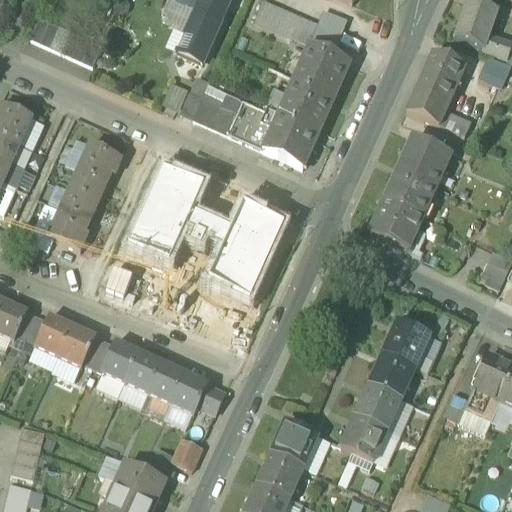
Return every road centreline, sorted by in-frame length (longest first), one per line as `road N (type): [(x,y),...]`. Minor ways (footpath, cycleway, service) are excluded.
road 1 (residential): [(0,58),(335,212)]
road 2 (residential): [(256,380),(0,273)]
road 3 (unclassified): [(335,212),(423,0)]
road 4 (residential): [(323,237),(511,326)]
road 5 (unclassified): [(256,380),(323,237)]
road 6 (unclassified): [(198,511),(256,380)]
